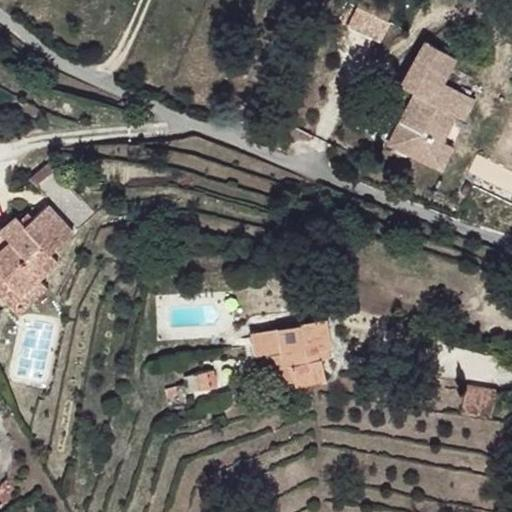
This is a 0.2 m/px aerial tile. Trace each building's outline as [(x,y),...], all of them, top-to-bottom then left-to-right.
[(351,0),(350,0),(350,2),(385,20),(387,15),(351,0)] [(385,20),(350,2),(344,18),(379,34),(385,20)] [(344,18),(335,40),(372,56),(379,34),(344,18)] [(456,54),(429,38),(405,82),(417,89),(401,119),(414,128),(402,150),(412,155),(420,134),(436,105),(430,100),(442,82),(456,54)] [(474,97),(442,82),(430,100),(436,105),(420,134),(412,155),(441,171),(454,146),(447,142),(461,115),(465,115),(474,97)] [(414,128),(401,119),(388,141),(402,150),(414,128)] [(97,216),(59,172),(36,191),(49,207),(74,235),(97,216)] [(74,235),(49,207),(27,226),(19,217),(0,232),(0,271),(21,296),(40,281),(60,264),(51,255),(74,235)] [(21,296),(0,271),(0,290),(20,314),(48,291),(40,281),(21,296)] [(311,320),(316,348),(320,348),(327,346),(332,346),(328,316),(311,320)] [(300,324),(306,360),(318,358),(317,356),(316,348),(311,320),(300,322),(300,324)] [(271,368),(274,381),(296,380),(320,373),(318,358),(306,360),(300,324),(277,328),(281,353),(264,357),(266,368),(271,368)] [(252,347),(254,359),(264,357),(281,353),(277,328),(251,331),(252,347)] [(321,356),(329,357),(327,346),(320,348),(321,356)] [(320,373),(320,381),(326,381),(322,358),(318,358),(320,373)] [(463,365),(461,374),(496,379),(498,371),(463,365)] [(266,368),(269,387),(296,380),(274,381),(271,368),(266,368)] [(296,380),(297,385),(320,381),(320,373),(296,380)] [(496,379),(461,374),(460,394),(493,400),(496,379)] [(209,388),(211,387),(213,387),(211,376),(207,376),(205,378),(204,380),(204,382),(206,385),(207,388),(209,388)] [(179,383),(181,395),(190,391),(186,381),(179,383)]
